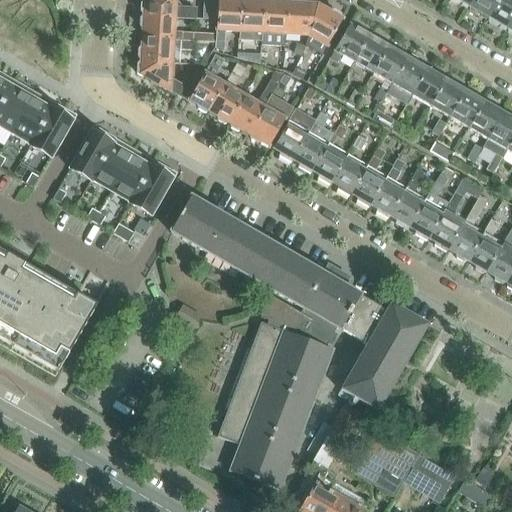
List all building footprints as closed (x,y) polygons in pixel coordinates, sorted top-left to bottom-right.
[(143,0),(143,4),(140,6),(140,13),(142,16),(142,17),(174,18),(174,19),(194,20),(195,10),(182,9),(177,3),(175,3),(174,0),(143,0)] [(216,22),(217,1),(204,0),(203,21),(216,22)] [(238,34),(240,2),(239,2),(237,0),(228,0),(227,1),(217,1),(216,22),(215,32),(238,34)] [(252,0),(250,3),(240,2),(238,34),(261,35),(263,3),(261,3),(260,0),(255,0),(252,0)] [(479,14),(487,19),(497,0),(472,0),(468,8),(469,8),(469,12),(476,16),(479,14)] [(498,25),(506,30),(511,19),(511,0),(497,0),(487,19),(488,19),(488,23),(495,27),(498,25)] [(283,48),(284,36),(286,5),(276,4),(274,1),(267,1),(265,4),(263,3),(261,35),(261,47),(283,48)] [(284,36),(307,37),(309,6),(299,5),(297,2),(290,2),(287,5),(286,5),(284,36)] [(309,6),(307,37),(307,38),(326,48),(341,21),(340,20),(339,16),(333,13),(329,14),(316,6),(309,6)] [(142,30),(141,40),(173,41),(174,19),(174,18),(142,17),(142,18),(139,21),(139,28),(142,30)] [(370,34),(358,27),(356,29),(349,26),(345,32),(329,60),(336,64),(341,57),(349,62),(353,64),(370,34)] [(173,33),(173,41),(181,42),(192,42),(192,34),(173,33)] [(372,75),(389,45),(388,45),(387,48),(381,44),(382,41),(370,34),(353,64),(369,73),(372,75)] [(171,64),(173,41),(141,40),(141,49),(138,52),(137,59),(140,61),(140,62),(171,64)] [(192,42),(181,42),(180,51),(192,52),(192,42)] [(391,86),(408,56),(407,56),(406,59),(400,55),(401,52),(389,45),(372,75),(388,84),(391,86)] [(410,97),(427,67),(425,70),(419,66),(420,63),(408,56),(391,86),(407,95),(410,97)] [(223,62),(214,57),(198,84),(188,102),(197,107),(197,110),(204,114),(207,113),(208,113),(224,86),(213,80),(223,62)] [(171,64),(140,62),(140,64),(137,66),(136,75),(170,94),(171,92),(188,102),(198,84),(187,77),(182,86),(171,80),(171,64)] [(312,72),(297,64),(291,75),(306,83),(312,72)] [(429,108),(446,78),(444,81),(439,77),(439,74),(427,67),(410,97),(426,106),(429,108)] [(0,106),(11,88),(3,84),(6,79),(0,75),(0,106)] [(448,119),(465,89),(463,92),(458,88),(458,85),(446,78),(429,108),(445,117),(448,119)] [(329,86),(325,93),(333,98),(341,84),(332,79),(329,86)] [(244,98),(224,86),(208,113),(216,118),(217,121),(223,125),(226,124),(228,125),(244,98)] [(0,106),(0,128),(10,135),(33,95),(21,88),(18,93),(11,88),(0,106)] [(467,130),(484,100),(482,102),(477,99),(477,96),(465,89),(448,119),(464,128),(467,130)] [(353,91),(345,105),(352,109),(360,95),(353,91)] [(10,135),(29,146),(49,111),(43,107),(45,102),(33,95),(10,135)] [(240,132),(248,136),(263,109),(244,98),(228,125),(229,126),(230,129),(236,132),(240,132)] [(294,103),(287,99),(276,116),(263,109),(248,136),(249,137),(250,140),(256,144),(259,143),(268,148),(284,121),(294,103)] [(484,100),(467,130),(483,139),(486,141),(504,111),(503,111),(502,114),(496,110),(496,107),(484,100)] [(296,128),(308,107),(303,105),(300,103),(288,124),(272,150),(280,155),(279,157),(290,164),(292,161),(307,135),(296,128)] [(29,147),(50,159),(71,123),(74,117),(61,110),(58,115),(50,110),(49,111),(29,146),(29,147)] [(511,116),(504,111),(486,141),(502,150),(505,152),(511,140),(511,116)] [(376,112),(371,120),(391,132),(396,123),(376,112)] [(312,173),(327,146),(333,136),(321,129),(327,119),(319,114),(307,135),(292,161),(300,166),(298,168),(309,175),(311,172),(312,173)] [(396,123),(391,132),(403,138),(408,130),(396,123)] [(91,182),(111,147),(112,146),(104,141),(106,136),(93,129),(90,134),(69,170),(91,182)] [(352,147),(359,151),(365,142),(358,138),(352,147)] [(434,143),(428,153),(448,164),(453,155),(434,143)] [(91,182),(110,193),(133,153),(121,146),(118,151),(111,147),(91,182)] [(346,158),(327,146),(312,173),(319,177),(318,180),(329,186),(330,184),(331,184),(346,158)] [(473,164),(481,150),(474,146),(466,160),(473,164)] [(384,153),(377,149),(366,169),(350,195),(358,199),(356,202),(368,209),(369,206),(370,206),(385,180),(373,173),(381,160),(380,160),(384,153)] [(110,193),(129,204),(149,169),(143,165),(145,160),(133,153),(110,193)] [(350,195),(366,169),(346,158),(331,184),(338,188),(337,191),(348,197),(350,195)] [(391,170),(398,174),(404,164),(397,160),(391,170)] [(171,181),(174,175),(161,168),(158,173),(150,168),(149,169),(129,204),(150,217),(171,181)] [(410,180),(417,184),(422,175),(416,171),(410,180)] [(31,174),(25,184),(32,188),(38,178),(31,174)] [(428,240),(443,213),(449,204),(436,197),(437,196),(442,186),(446,180),(439,176),(435,182),(430,192),(429,193),(424,202),(409,229),(416,233),(414,236),(426,242),(427,239),(428,240)] [(385,180),(370,206),(377,211),(376,213),(387,220),(389,217),(404,191),(385,180)] [(66,194),(59,190),(53,200),(60,204),(66,194)] [(404,191),(389,217),(397,222),(395,224),(406,231),(408,228),(409,229),(424,202),(404,191)] [(449,203),(456,207),(461,197),(455,193),(449,203)] [(385,312),(190,199),(170,234),(304,312),(291,335),(260,324),(251,349),(246,351),(224,408),(226,413),(217,438),(239,447),(229,473),(279,492),(332,353),(324,348),(335,330),(365,347),(342,394),(376,414),(426,327),(388,306),(385,312)] [(92,224),(98,214),(91,210),(85,220),(92,224)] [(463,225),(448,251),(455,256),(456,259),(463,263),(466,262),(467,262),(482,235),(471,228),(478,215),(472,211),(464,224),(463,224),(463,225)] [(448,251),(463,225),(443,213),(428,240),(435,244),(434,247),(445,253),(447,251),(448,251)] [(105,218),(98,214),(92,224),(99,228),(105,218)] [(482,235),(467,262),(474,267),(475,270),(482,274),(485,273),(486,273),(502,246),(490,239),(497,226),(490,222),(482,235)] [(118,225),(112,235),(127,244),(131,237),(133,234),(118,225)] [(502,246),(486,273),(494,278),(494,281),(501,285),(504,284),(505,284),(511,272),(511,251),(509,250),(511,244),(511,230),(502,246)] [(137,251),(144,239),(143,238),(134,233),(126,245),(127,245),(137,251)] [(0,345),(55,378),(62,365),(80,334),(95,308),(24,267),(7,257),(5,256),(0,253),(0,345)] [(170,321),(196,336),(206,319),(187,308),(183,315),(176,311),(170,321)] [(341,416),(316,459),(328,465),(358,415),(344,408),(340,415),(341,416)] [(343,491),(338,499),(349,505),(370,467),(402,485),(417,458),(375,435),(343,491)] [(452,477),(417,458),(402,485),(437,504),(452,477)] [(482,470),(475,482),(476,483),(484,488),(492,476),(483,471),(482,470)] [(298,511),(330,511),(338,499),(343,491),(319,477),(298,511)] [(464,481),(456,494),(484,511),(492,498),(474,487),(464,481)] [(338,499),(330,511),(360,511),(349,505),(338,499)]
